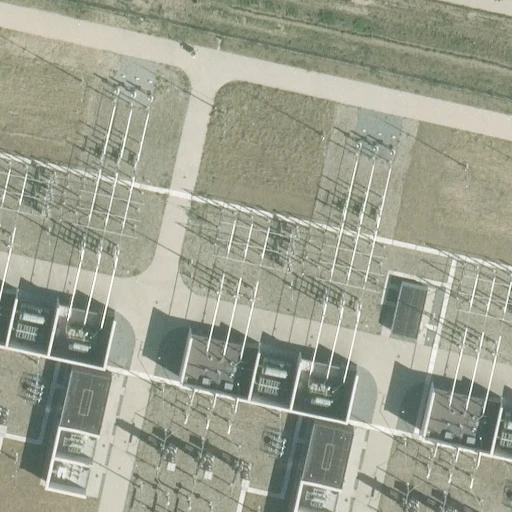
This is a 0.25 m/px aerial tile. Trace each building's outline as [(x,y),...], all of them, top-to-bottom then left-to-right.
[(177,0),(176,0),(174,8),(204,16),(207,7),(177,0)] [(278,33),(299,23),(295,14),(273,23),(278,33)] [(400,281),(397,298),(423,304),(426,287),(402,282),(400,281)] [(0,285),(0,337),(5,339),(16,289),(0,285)] [(397,298),(393,314),(419,319),(423,304),(397,298)] [(393,314),(389,330),(391,330),(416,336),(419,319),(393,314)] [(188,327),(177,377),(247,392),(258,343),(188,327)] [(71,364),(58,420),(98,429),(111,373),(71,364)] [(430,381),(419,431),(489,446),(500,397),(430,381)] [(313,418),(300,474),(340,483),(353,427),(313,418)]
